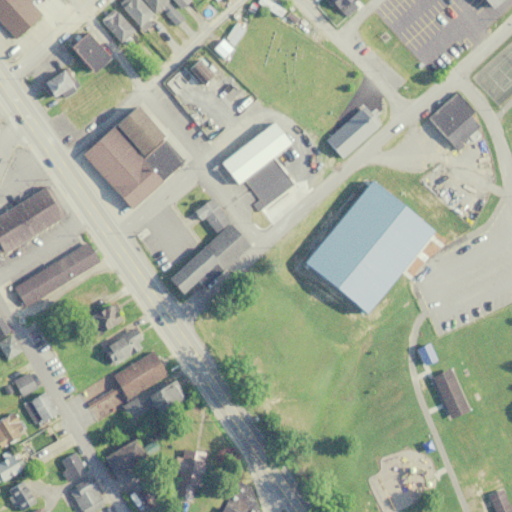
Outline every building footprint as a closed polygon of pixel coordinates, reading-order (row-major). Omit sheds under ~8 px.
[(0,24),(0,0),(25,0),(23,2),(34,14),(10,36),(0,24)] [(139,30),(151,19),(148,16),(159,6),(173,23),(180,18),(165,0),(119,0),(116,3),(139,30)] [(170,0),(177,8),(185,0),(170,0)] [(254,0),(275,14),(279,7),(267,0),(254,0)] [(326,0),(332,10),(349,0),(326,0)] [(131,29),(111,9),(99,21),(118,41),(131,29)] [(80,30),(104,56),(89,71),(65,45),(80,30)] [(36,80),(46,97),(72,81),(61,64),(36,80)] [(120,82),(110,67),(90,81),(100,96),(120,82)] [(424,115),(450,146),(474,126),(465,115),(471,110),(453,90),(424,115)] [(57,115),(68,130),(90,115),(80,100),(57,115)] [(322,138),(357,106),(374,124),(338,156),(322,138)] [(78,156),(130,113),(178,168),(125,215),(78,156)] [(249,203),(256,198),(241,177),(232,184),(215,161),(269,120),(285,142),(269,154),(291,183),(255,210),(249,203)] [(299,257),(365,312),(426,239),(435,227),(369,172),(299,257)] [(0,209),(42,185),(60,216),(0,250),(0,209)] [(192,209),(211,232),(226,220),(207,197),(192,209)] [(211,232),(161,274),(179,296),(244,242),(226,220),(211,232)] [(7,286),(76,245),(85,240),(96,259),(19,305),(7,286)] [(81,315),(92,333),(118,318),(106,300),(81,315)] [(96,343),(130,323),(138,337),(132,340),(136,348),(108,364),(96,343)] [(0,354),(3,360),(18,351),(9,334),(0,338),(0,354)] [(415,348),(423,367),(428,365),(438,361),(430,342),(415,348)] [(78,392),(94,418),(165,373),(149,348),(78,392)] [(429,375),(446,367),(465,408),(448,416),(441,402),(429,375)] [(19,396),(34,388),(25,371),(10,380),(19,396)] [(121,405),(151,385),(155,391),(167,383),(176,398),(154,412),(149,404),(129,417),(121,405)] [(33,425),(54,412),(40,390),(19,404),(33,425)] [(242,409),(246,416),(252,413),(247,406),(242,409)] [(0,417),(0,446),(22,433),(10,411),(0,417)] [(153,450),(143,433),(100,457),(110,474),(153,450)] [(0,480),(23,465),(14,450),(0,459),(0,480)] [(194,496),(196,453),(173,451),(171,495),(194,496)] [(63,479),(82,473),(76,452),(56,458),(63,479)] [(212,511),(251,511),(237,474),(212,511)] [(3,492),(14,511),(33,501),(21,481),(3,492)] [(71,510),(95,510),(95,485),(71,485),(71,510)]
